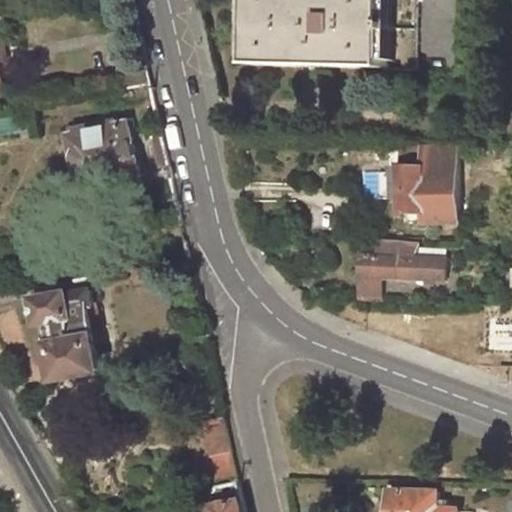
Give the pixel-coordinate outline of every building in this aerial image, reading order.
[(420,73),(422,0),(255,0),(254,68),(420,73)] [(152,85),(148,66),(119,72),(124,90),(152,85)] [(18,118),(0,121),(0,133),(20,130),(18,118)] [(138,174),(127,123),(118,126),(116,120),(74,129),(76,135),(73,136),(84,185),(138,174)] [(465,153),(408,152),(405,215),(428,216),(428,226),(463,226),(465,153)] [(387,282),(446,284),(447,261),(420,260),(421,244),(383,243),(382,258),(365,257),(363,281),(387,282)] [(99,306),(94,279),(39,290),(46,326),(53,325),(59,354),(65,353),(69,378),(102,371),(97,343),(100,342),(93,306),(99,306)] [(387,282),(363,281),(363,299),(386,300),(387,282)] [(234,452),(227,421),(204,426),(210,457),(234,452)] [(209,457),(214,480),(239,475),(234,452),(210,457),(209,457)] [(241,482),(219,486),(213,492),(217,509),(245,502),(241,482)] [(442,511),(442,508),(442,491),(394,490),(394,511),(442,511)] [(247,511),(245,502),(217,509),(217,511),(247,511)]
